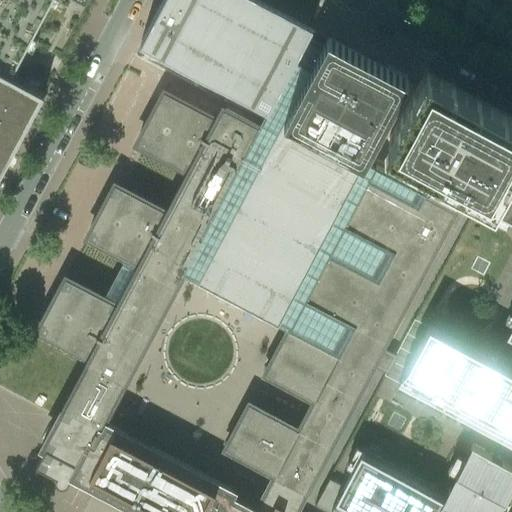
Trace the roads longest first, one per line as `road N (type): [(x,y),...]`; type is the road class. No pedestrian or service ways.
road 1 (residential): [(0,243),(130,0)]
road 2 (residential): [(342,0),(511,91)]
